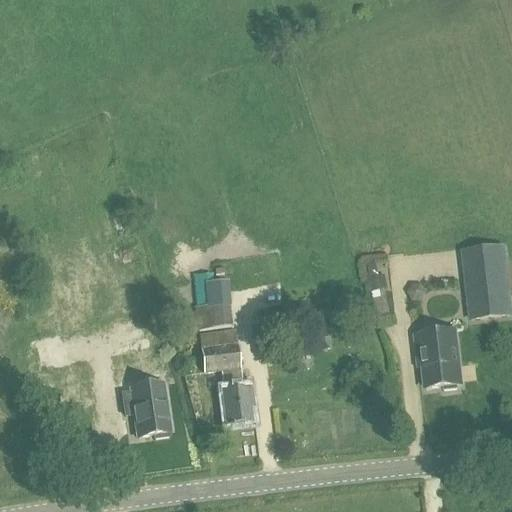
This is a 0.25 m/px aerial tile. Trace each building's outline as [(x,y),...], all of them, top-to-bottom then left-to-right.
[(511,305),(505,247),(500,248),(460,253),(469,323),(511,318),(511,305)] [(368,280),(370,294),(379,293),(387,291),(385,277),(368,280)] [(230,328),(226,283),(208,285),(210,307),(196,309),(198,332),(221,329),(230,328)] [(354,310),(318,311),(318,321),(355,320),(354,310)] [(240,375),(239,370),(235,332),(199,336),(204,375),(221,373),(222,377),(240,375)] [(454,334),(415,338),(418,356),(422,356),(426,391),(443,389),(444,393),(457,391),(457,388),(461,387),(454,334)] [(240,375),(222,377),(224,394),(222,394),(226,426),(252,423),(250,407),(254,407),(252,391),(247,391),(246,381),(241,382),(240,375)] [(131,395),(122,396),(125,418),(134,417),(137,440),(154,438),(154,442),(169,439),(169,435),(170,435),(163,386),(130,391),(131,395)]
